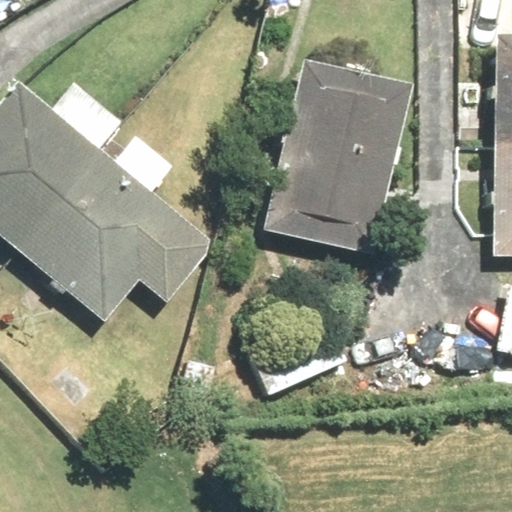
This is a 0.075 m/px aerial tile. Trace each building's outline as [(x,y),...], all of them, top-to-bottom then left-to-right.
[(511,35),(493,35),(492,255),(511,254),(511,35)] [(372,257),(407,84),(299,62),(263,235),(372,257)] [(209,246),(17,87),(0,107),(0,245),(102,330),(139,286),(160,304),(209,246)] [(511,281),(498,280),(486,360),(511,363),(511,281)] [(325,315),(239,354),(262,406),(348,368),(325,315)] [(219,366),(181,357),(167,418),(205,426),(219,366)]
